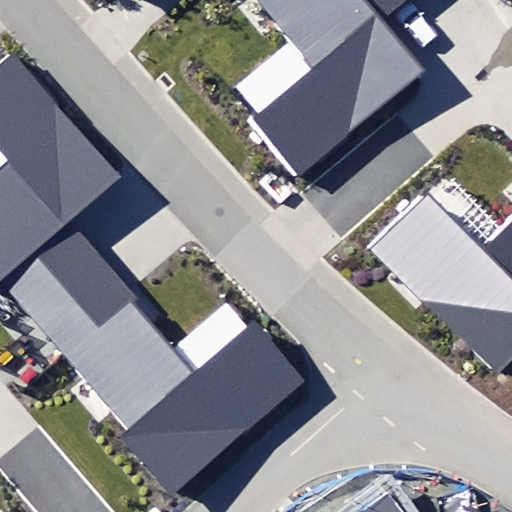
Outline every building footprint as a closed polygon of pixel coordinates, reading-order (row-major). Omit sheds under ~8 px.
[(412,0),(262,0),(315,63),(248,119),(297,177),(427,69),(387,21),(412,0)] [(0,289),(4,286),(35,321),(104,260),(70,222),(122,176),(11,50),(0,59),(0,157),(4,162),(0,165),(0,289)] [(511,222),(484,250),(428,193),(373,248),(498,374),(511,359),(511,222)] [(104,260),(35,321),(133,432),(121,442),(173,501),(310,381),(253,316),(190,371),(132,304),(138,299),(104,260)] [(400,511),(392,501),(377,511),(400,511)]
